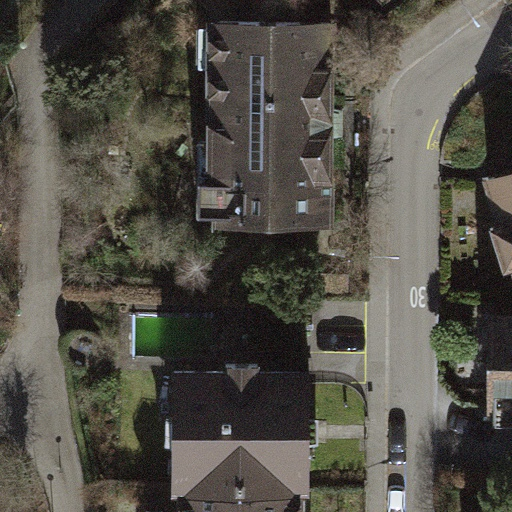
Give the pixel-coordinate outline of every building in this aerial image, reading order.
[(370,0),(384,13),(400,0),(370,0)] [(220,19),(208,53),(208,221),(330,222),(331,138),(341,138),(341,110),(330,110),(330,19),(220,19)] [(511,168),(488,176),(503,223),(492,226),(505,265),(511,262),(511,168)] [(511,312),(490,313),(489,361),(489,405),(511,405),(511,312)] [(307,372),(173,371),(173,488),(180,488),(299,488),(305,488),(305,441),(316,441),(316,414),(307,414),(307,372)] [(299,511),(299,488),(180,488),(179,511),(299,511)]
